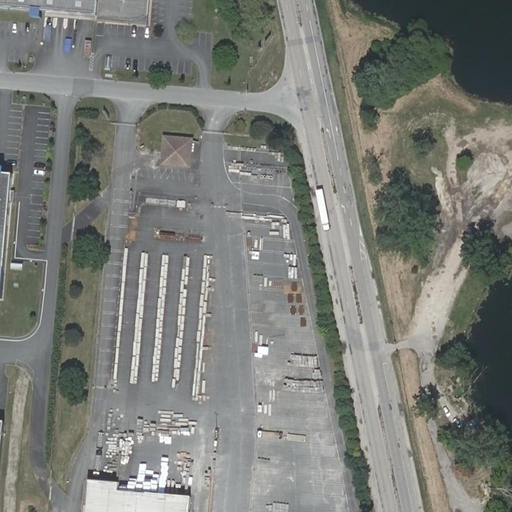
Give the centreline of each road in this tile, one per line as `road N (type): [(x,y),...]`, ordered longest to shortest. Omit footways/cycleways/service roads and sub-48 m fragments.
road 1 (residential): [(405,511),(300,0)]
road 2 (unknown): [(347,511),(289,212),(217,189)]
road 3 (track): [(461,511),(429,398),(434,317),(472,239),(511,208)]
road 4 (track): [(13,511),(26,347)]
road 5 (track): [(511,132),(457,161),(447,188),(449,250)]
